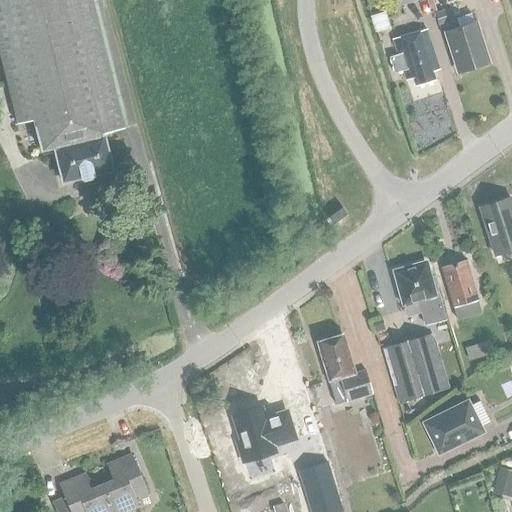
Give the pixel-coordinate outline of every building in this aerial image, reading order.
[(34,121),(35,125),(41,151),(54,148),(62,182),(112,171),(103,136),(125,129),(91,0),(0,0),(0,51),(18,124),(34,121)] [(435,10),(432,0),(426,0),(431,14),(436,13),(435,10)] [(442,11),(433,14),(437,25),(446,22),(442,11)] [(477,19),(473,21),(470,13),(456,18),(458,26),(443,30),(457,74),(491,63),(477,19)] [(396,75),(404,72),(407,80),(414,78),(416,86),(434,80),(431,72),(438,70),(426,31),(394,40),(399,56),(390,59),(396,75)] [(511,250),(511,202),(511,199),(480,208),(495,256),(511,250)] [(481,312),(477,301),(465,261),(442,268),(454,308),(457,319),(481,312)] [(396,273),(404,303),(406,311),(409,315),(422,312),(425,324),(428,324),(445,319),(442,306),(438,293),(433,294),(425,264),(396,273)] [(382,324),(373,327),(376,335),(385,332),(382,324)] [(372,394),(366,371),(355,374),(344,338),(340,336),(317,343),(336,405),(372,394)] [(446,390),(431,337),(431,336),(429,336),(383,349),(399,403),(446,390)] [(493,340),(469,344),(471,357),(495,353),(493,340)] [(439,452),(480,432),(467,404),(425,424),(439,452)] [(260,408),(233,416),(241,442),(237,443),(243,463),(274,453),(272,446),(294,439),(286,413),(264,419),(260,408)] [(296,432),(310,456),(332,443),(318,419),(296,432)] [(119,465),(97,474),(113,511),(114,511),(150,497),(132,454),(117,461),(119,465)] [(341,511),(326,463),(297,472),(309,511),(341,511)] [(511,470),(499,467),(495,480),(511,484),(511,470)] [(65,497),(51,503),(54,511),(113,511),(97,474),(76,483),(74,479),(60,484),(65,497)]
